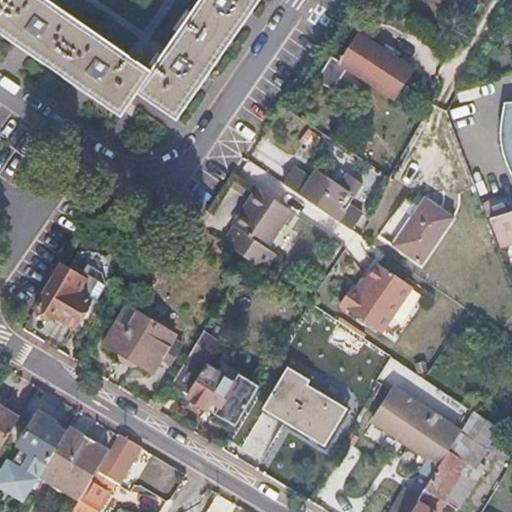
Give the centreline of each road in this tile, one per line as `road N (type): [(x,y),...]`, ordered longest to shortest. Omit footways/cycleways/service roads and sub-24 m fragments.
road 1 (residential): [(298,0),(170,193),(84,140)]
road 2 (residential): [(280,511),(0,344)]
road 3 (residential): [(0,270),(84,140)]
